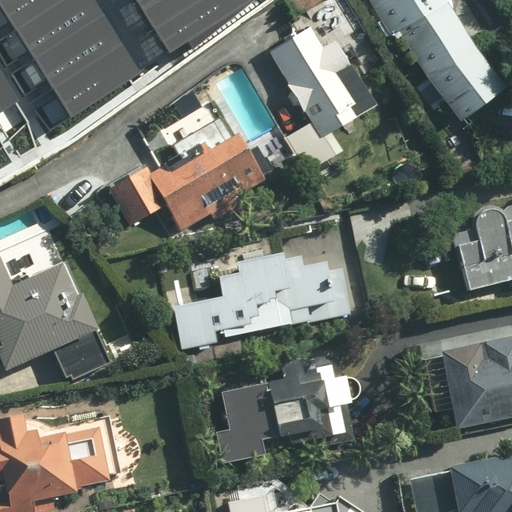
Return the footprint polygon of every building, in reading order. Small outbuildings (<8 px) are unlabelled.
[(94,0),(6,0),(0,4),(0,5),(72,117),(141,72),(94,0)] [(135,0),(170,52),(249,0),(135,0)] [(363,0),(387,41),(403,32),(430,79),(412,89),(425,112),(444,101),(456,121),(503,95),(451,4),(457,0),(363,0)] [(307,23),(264,50),(308,121),(286,135),(308,172),(337,154),(327,138),(361,117),(355,107),(373,96),(338,41),(324,50),(307,23)] [(0,117),(25,102),(0,61),(0,117)] [(267,179),(238,133),(233,136),(219,113),(173,142),(184,159),(154,178),(146,165),(110,187),(134,225),(163,207),(181,235),(213,215),(217,222),(244,205),(238,197),(267,179)] [(511,202),(477,212),(472,229),(475,241),(454,247),(468,294),(511,281),(511,202)] [(178,351),(350,315),(341,270),(329,272),(327,260),(301,265),(299,255),(282,258),(280,249),(238,258),(241,273),(216,278),(220,298),(169,308),(178,351)] [(15,286),(0,255),(0,364),(4,374),(49,353),(63,383),(113,360),(81,292),(78,294),(64,263),(15,286)] [(456,429),(511,416),(511,337),(440,353),(456,429)] [(207,395),(222,465),(268,456),(265,441),(344,424),(340,406),(352,404),(341,354),(260,371),(263,384),(207,395)] [(26,433),(22,415),(0,420),(0,511),(36,511),(34,500),(120,479),(107,424),(44,439),(41,429),(26,433)] [(511,511),(511,453),(483,459),(484,464),(405,478),(411,511),(451,511),(454,511),(511,511)] [(313,505),(313,506),(280,511),(265,511),(264,499),(229,504),(230,511),(362,511),(344,501),(332,503),(332,502),(332,501),(332,500),(331,500),(331,499),(330,498),(329,497),(328,497),(327,496),(326,496),(325,495),(324,495),(323,495),(322,495),(321,495),(320,495),(319,496),(318,496),(317,497),(316,498),(315,498),(315,499),(314,499),(314,500),(314,501),(313,502),(313,503),(313,504),(313,505)]
